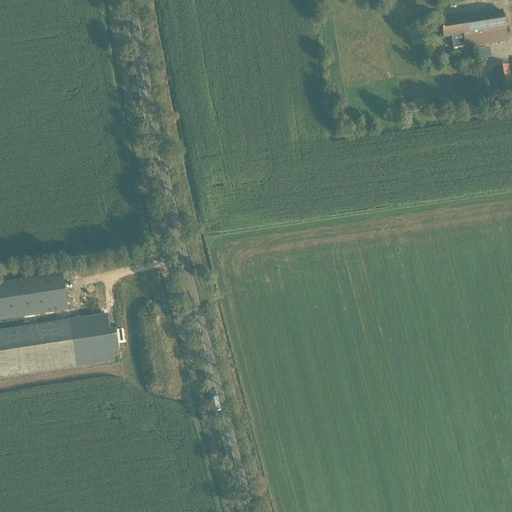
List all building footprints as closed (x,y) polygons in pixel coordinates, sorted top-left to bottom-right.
[(480,45),(507,41),(503,12),(476,17),(480,45)] [(480,45),(476,17),(441,22),(442,30),(443,38),(451,37),(453,50),(480,45)] [(496,68),(500,93),(511,91),(508,66),(496,68)] [(420,112),(419,104),(400,105),(401,114),(420,112)] [(62,276),(0,283),(0,321),(67,313),(62,276)] [(108,317),(0,329),(0,378),(116,365),(115,353),(120,353),(117,331),(110,332),(108,317)]
